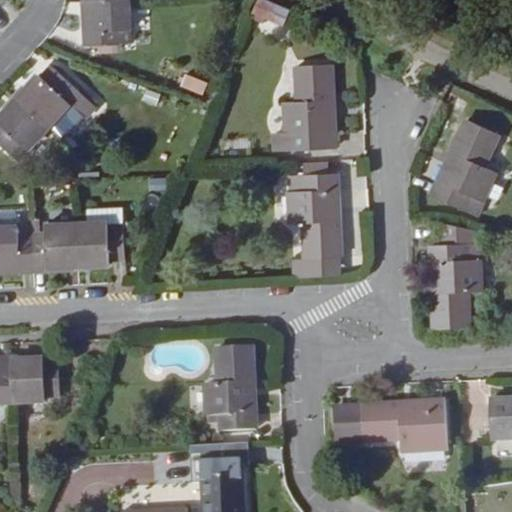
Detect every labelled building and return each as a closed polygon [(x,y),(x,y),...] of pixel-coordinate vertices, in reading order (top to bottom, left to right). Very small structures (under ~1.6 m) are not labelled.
[(264,0),(257,0),(249,19),(280,31),(289,10),(264,0)] [(86,48),(132,46),(130,3),(86,4),(88,32),(86,32),(86,48)] [(333,68),(297,69),(299,104),(285,105),(287,137),(275,137),(276,154),(336,150),(333,68)] [(71,107),(86,121),(97,110),(52,69),(42,80),(38,76),(17,100),(50,129),(71,107)] [(184,74),(180,86),(203,95),(207,82),(184,74)] [(0,145),(18,163),(50,129),(17,100),(0,118),(0,145)] [(484,168),(499,137),(467,122),(431,198),(477,218),(497,175),(484,168)] [(323,167),(303,167),(303,178),(324,177),(323,167)] [(343,258),(338,177),(330,177),(324,177),(303,178),(288,179),(291,225),(305,225),(308,261),(343,258)] [(126,262),(123,211),(88,212),(88,224),(78,225),(80,269),(112,267),(112,263),(126,262)] [(48,270),(80,269),(78,225),(46,227),(46,235),(31,236),(33,275),(48,274),(48,270)] [(0,273),(21,272),(21,275),(33,275),(31,236),(20,237),(19,228),(0,228),(0,273)] [(470,328),(468,293),(481,293),(478,246),(430,248),(434,330),(470,328)] [(308,261),(296,261),(297,279),(343,276),(343,258),(308,261)] [(256,431),(252,349),(217,350),(219,385),(205,386),(206,416),(221,416),(222,433),(256,431)] [(60,398),(59,366),(44,366),(44,362),(9,363),(11,407),(47,406),(46,399),(60,398)] [(9,363),(0,363),(0,407),(11,407),(9,363)] [(493,442),(511,441),(511,400),(491,401),(493,442)] [(336,446),(400,442),(401,454),(448,451),(445,403),(334,408),(336,446)] [(199,448),(200,460),(244,458),(244,447),(199,448)] [(244,511),(242,464),(203,465),(204,511),(189,511),(190,510),(153,511),(244,511)]
